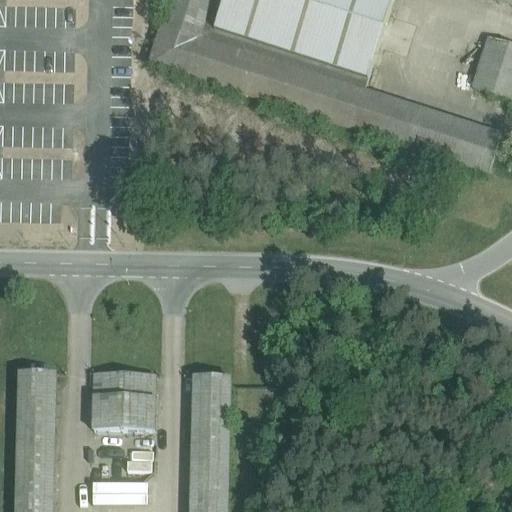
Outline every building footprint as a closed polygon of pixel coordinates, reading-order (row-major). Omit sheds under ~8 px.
[(511,0),(172,0),(151,67),(470,170),(489,177),(501,139),(365,95),(395,0),(487,0),(511,7),(511,0)] [(511,47),(489,41),(473,90),(511,102),(511,47)] [(52,511),(55,376),(21,375),(17,511),(52,511)] [(155,378),(95,377),(94,434),(154,436),(155,378)] [(230,380),(195,379),(191,511),(226,511),(230,390),(230,380)]
